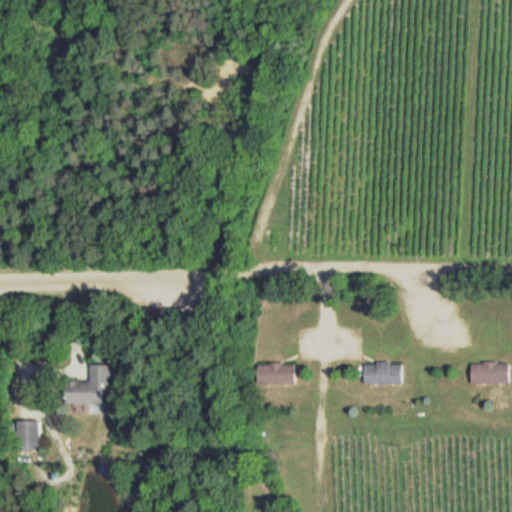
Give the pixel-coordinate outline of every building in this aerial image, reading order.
[(473,363),(474,384),(511,383),(511,362),(473,363)] [(367,385),(405,384),(404,363),(366,364),(367,385)] [(297,365),(259,364),(259,384),(297,385),(297,365)] [(106,405),(107,385),(113,385),(114,365),(93,365),(93,383),(71,382),(71,404),(106,405)] [(20,450),(43,450),(42,421),(19,421),(20,450)]
